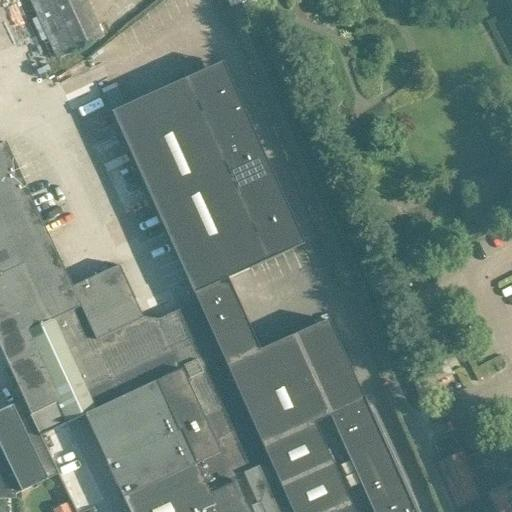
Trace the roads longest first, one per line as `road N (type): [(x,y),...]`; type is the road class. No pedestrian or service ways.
road 1 (unknown): [(438,511),(221,44),(188,37),(155,43),(34,94)]
road 2 (unknown): [(34,94),(85,239)]
